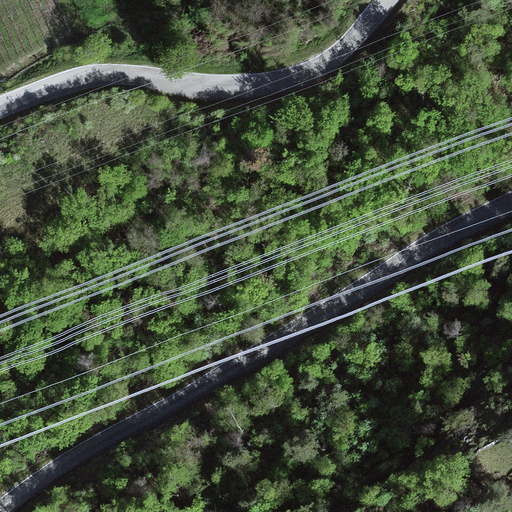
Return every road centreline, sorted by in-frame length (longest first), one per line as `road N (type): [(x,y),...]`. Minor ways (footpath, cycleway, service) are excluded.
road 1 (unclassified): [(511,201),(394,265),(5,511)]
road 2 (unclassified): [(0,102),(76,74),(199,88),(293,73),(384,0)]
